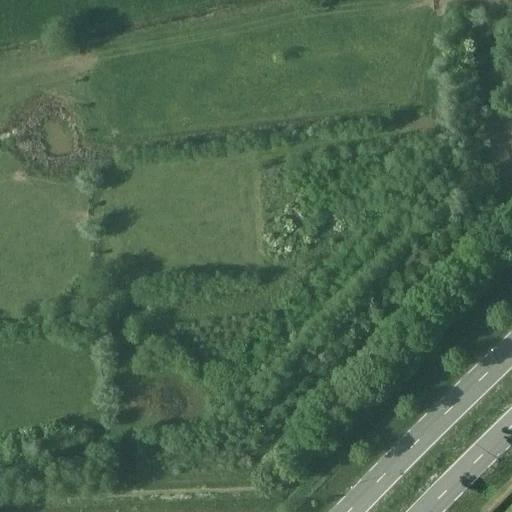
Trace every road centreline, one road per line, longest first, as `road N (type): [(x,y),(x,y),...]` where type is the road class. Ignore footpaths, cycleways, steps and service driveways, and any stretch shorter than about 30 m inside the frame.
road 1 (primary): [(511,350),(349,511)]
road 2 (primary): [(425,511),(511,427)]
